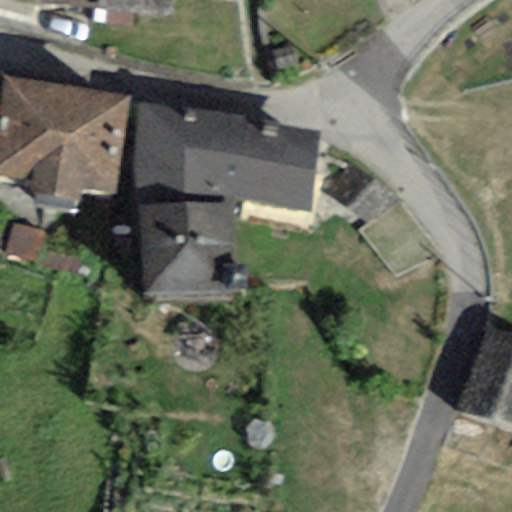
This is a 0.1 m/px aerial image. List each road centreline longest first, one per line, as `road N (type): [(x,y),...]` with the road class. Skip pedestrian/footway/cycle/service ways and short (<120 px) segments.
road 1 (unclassified): [(398,511),(464,326),(465,274),(453,231),(350,100)]
road 2 (unclassified): [(0,29),(232,104),(350,100)]
road 3 (residential): [(350,100),(456,0)]
